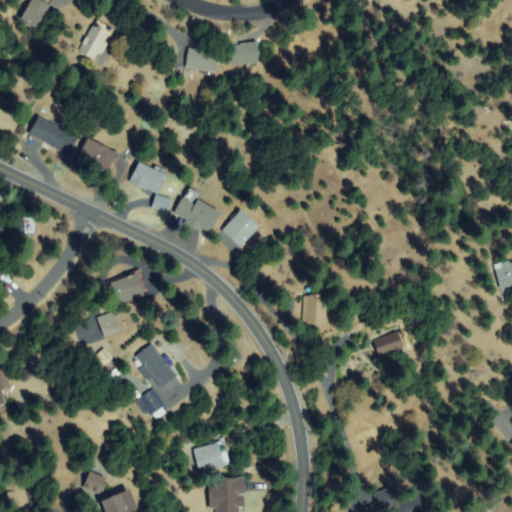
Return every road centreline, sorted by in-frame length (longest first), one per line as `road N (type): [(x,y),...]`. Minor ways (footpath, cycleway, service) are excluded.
road 1 (residential): [(301,511),(301,429),(291,387),(238,298),(170,246),(0,165)]
road 2 (residential): [(0,323),(40,293),(98,211)]
